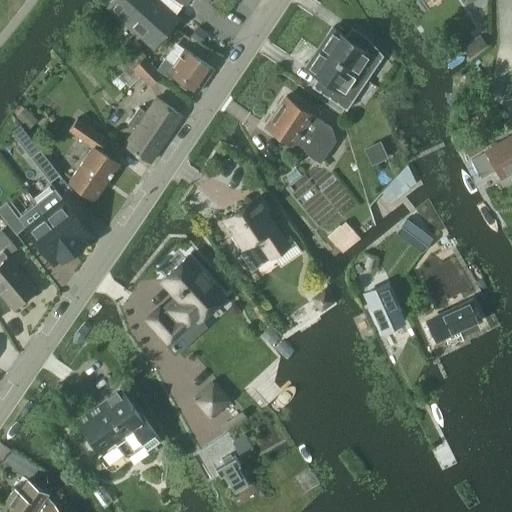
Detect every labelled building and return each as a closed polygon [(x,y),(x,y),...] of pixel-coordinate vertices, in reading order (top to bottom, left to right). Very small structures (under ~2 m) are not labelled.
[(115,0),(108,9),(153,48),(180,18),(159,0),(115,0)] [(331,27),(317,48),(366,80),(383,54),(368,36),(365,34),(358,44),(331,27)] [(470,57),(487,45),(479,35),(463,47),(470,57)] [(137,47),(114,70),(130,87),(141,76),(149,86),(162,75),(145,56),(137,47)] [(317,48),(304,69),(334,89),(329,98),(347,109),(366,80),(317,48)] [(159,70),(161,72),(169,77),(171,74),(199,93),(215,70),(186,51),(176,66),(166,60),(159,70)] [(276,111),(332,148),(336,140),(331,125),(286,95),(276,111)] [(183,115),(158,98),(147,114),(140,109),(129,125),(136,130),(125,145),(151,163),(183,115)] [(28,127),(36,119),(25,108),(17,116),(28,127)] [(322,163),(332,148),(276,111),(266,126),(322,163)] [(96,199),(116,169),(120,163),(100,150),(107,139),(77,118),(69,130),(92,146),(69,180),(96,199)] [(511,136),(487,151),(502,177),(511,171),(511,136)] [(469,156),(485,146),(482,141),(466,151),(469,156)] [(40,149),(31,156),(51,181),(60,174),(40,149)] [(479,179),(490,173),(482,160),(471,166),(479,179)] [(55,188),(37,202),(74,250),(86,241),(84,239),(91,234),(55,188)] [(256,199),(227,219),(243,242),(236,247),(252,269),(270,257),(271,259),(289,247),(256,199)] [(6,201),(0,205),(0,212),(16,233),(22,229),(26,226),(19,216),(6,201)] [(37,202),(19,216),(26,226),(54,262),(61,257),(62,259),(74,250),(37,202)] [(407,219),(400,227),(414,238),(421,229),(407,219)] [(330,233),(343,248),(345,251),(362,236),(361,235),(347,220),(343,224),(342,223),(330,233)] [(8,224),(0,230),(0,236),(7,244),(13,250),(23,241),(8,224)] [(433,238),(424,232),(418,240),(426,247),(433,238)] [(161,303),(145,319),(168,344),(199,315),(202,317),(227,294),(188,252),(159,280),(173,296),(163,305),(161,303)] [(6,259),(2,255),(0,256),(0,292),(15,309),(38,289),(9,257),(6,259)] [(404,322),(387,283),(365,293),(383,331),(404,322)] [(322,312),(336,303),(326,288),(312,297),(322,312)] [(473,299),(432,318),(441,338),(482,320),(473,299)] [(196,397),(194,399),(210,417),(212,415),(214,417),(232,401),(229,398),(231,397),(215,380),(212,382),(211,380),(195,395),(196,397)] [(120,388),(77,419),(91,438),(86,442),(92,451),(97,447),(100,451),(117,440),(128,455),(143,444),(147,449),(160,440),(154,431),(155,431),(141,411),(138,413),(120,388)] [(245,435),(232,442),(240,456),(253,449),(245,435)] [(240,465),(235,456),(216,467),(221,476),(224,474),(236,494),(250,487),(238,466),(240,465)] [(16,487),(5,502),(18,511),(61,511),(48,496),(49,493),(29,479),(21,490),(16,487)] [(0,511),(18,511),(5,502),(0,509),(0,511)]
